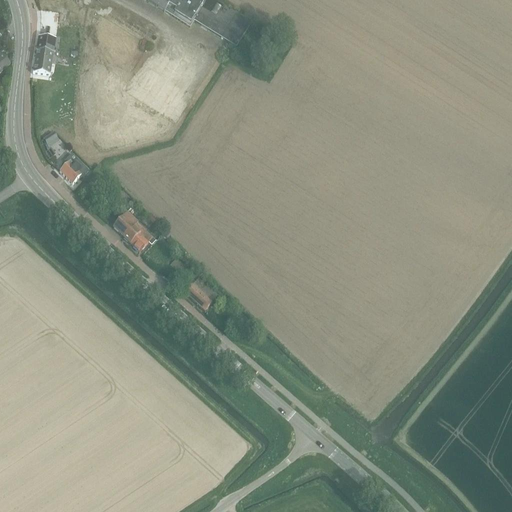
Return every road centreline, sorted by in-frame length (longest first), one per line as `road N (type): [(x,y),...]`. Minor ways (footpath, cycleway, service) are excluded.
road 1 (secondary): [(315,437),(28,174),(13,137),(22,36),(16,0)]
road 2 (unclassified): [(219,511),(315,437)]
